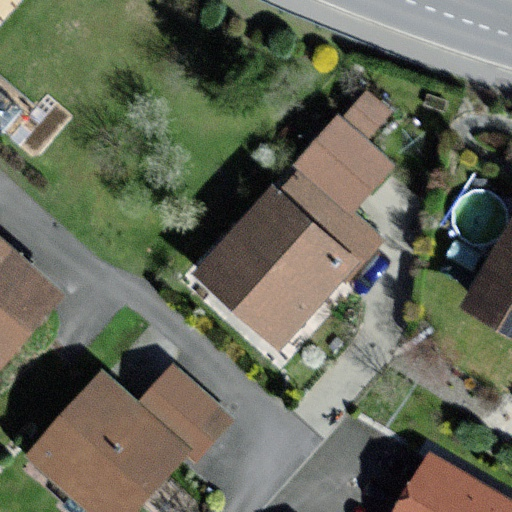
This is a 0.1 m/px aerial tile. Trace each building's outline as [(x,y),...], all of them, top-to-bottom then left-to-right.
[(308,216),(275,188),(198,278),(285,352),(382,239),(328,193),(308,216)] [(511,227),(462,311),(511,340),(511,227)] [(0,371),(66,296),(0,237),(0,371)] [(236,424),(174,370),(140,408),(104,376),(29,461),(87,511),(145,511),(190,461),(197,468),(236,424)] [(511,511),(511,503),(431,457),(400,511),(511,511)]
